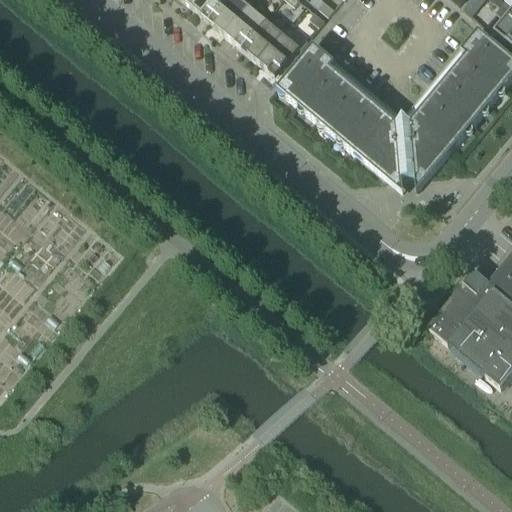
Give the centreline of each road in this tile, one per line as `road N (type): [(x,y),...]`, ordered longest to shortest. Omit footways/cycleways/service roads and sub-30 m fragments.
road 1 (tertiary): [(418,263),(393,255),(88,0)]
road 2 (residential): [(388,1),(427,32),(397,70),(358,39)]
road 3 (tertiary): [(418,263),(441,253),(511,166)]
